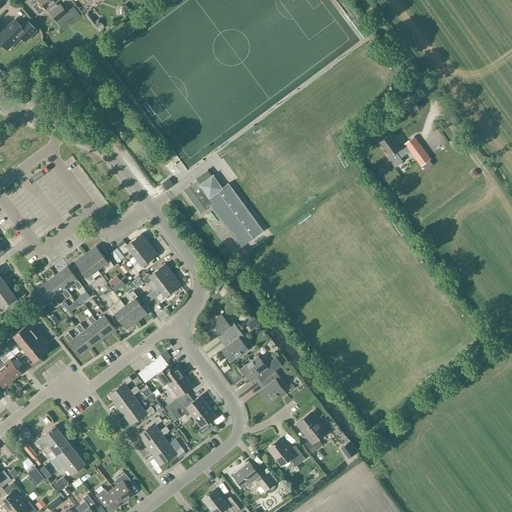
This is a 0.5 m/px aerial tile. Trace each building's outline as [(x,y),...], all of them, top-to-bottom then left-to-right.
[(56,21),(67,13),(60,4),(58,6),(55,3),(58,0),(38,0),(47,10),(50,13),(49,13),(56,21)] [(80,14),(73,6),(68,11),(75,18),(80,14)] [(96,21),(88,11),(84,15),(95,28),(102,22),(99,18),(96,21)] [(15,20),(0,35),(0,41),(7,48),(20,36),(25,42),(37,30),(27,19),(20,26),(15,20)] [(410,151),(421,166),(430,159),(414,137),(404,144),(405,145),(400,148),(389,134),(379,142),(388,155),(387,157),(395,167),(403,161),(400,158),(410,151)] [(449,142),(454,149),(460,145),(454,138),(449,142)] [(38,176),(49,169),(46,164),(34,171),(38,176)] [(183,191),(198,211),(200,213),(206,208),(210,205),(241,247),(263,231),(228,183),(222,188),(212,175),(200,184),(197,181),(183,191)] [(134,255),(149,244),(141,233),(126,245),(125,243),(119,247),(123,253),(129,249),(134,255)] [(149,244),(134,255),(139,262),(133,266),(138,272),(144,267),(142,265),(157,254),(149,244)] [(8,245),(0,250),(0,254),(1,256),(11,249),(8,245)] [(85,254),(97,269),(103,264),(108,270),(114,266),(109,259),(107,261),(96,246),(85,254)] [(97,269),(85,254),(75,262),(86,277),(84,278),(89,284),(95,280),(91,274),(97,269)] [(125,263),(119,267),(125,274),(130,269),(125,263)] [(157,286),(172,274),(165,264),(149,275),(148,273),(142,278),(147,284),(152,279),(157,286)] [(55,275),(66,289),(74,283),(78,290),(83,287),(67,266),(55,275)] [(172,274),(157,286),(162,292),(159,295),(156,296),(156,297),(161,302),(167,298),(166,296),(180,285),(172,274)] [(43,284),(54,298),(62,292),(67,299),(71,296),(66,289),(55,275),(43,284)] [(144,283),(139,277),(132,283),(137,289),(144,283)] [(0,294),(9,288),(2,278),(0,279),(0,294)] [(43,284),(31,293),(42,307),(50,301),(55,307),(59,305),(54,298),(43,284)] [(112,286),(100,296),(105,302),(117,292),(112,286)] [(9,288),(0,294),(0,304),(2,308),(16,298),(9,288)] [(90,296),(85,289),(79,294),(84,300),(90,296)] [(156,296),(159,295),(155,290),(141,301),(145,305),(156,297),(156,296)] [(125,306),(136,321),(147,313),(136,298),(138,297),(133,291),(127,295),(131,301),(125,306)] [(98,295),(92,297),(97,308),(102,306),(98,295)] [(72,311),(64,301),(59,305),(67,315),(72,311)] [(86,306),(90,314),(95,311),(91,304),(86,306)] [(136,321),(125,306),(119,310),(114,305),(108,309),(113,315),(115,314),(126,329),(136,321)] [(59,321),(52,313),(47,318),(53,326),(59,321)] [(87,318),(92,324),(103,338),(115,329),(104,315),(96,321),(91,314),(87,318)] [(228,336),(238,329),(232,321),(229,324),(221,314),(204,327),(213,339),(224,331),(228,336)] [(30,322),(13,336),(17,341),(14,344),(19,350),(23,348),(31,358),(28,361),(30,364),(31,364),(33,367),(42,361),(39,357),(48,350),(44,346),(47,344),(40,335),(37,337),(31,329),(34,327),(30,322)] [(92,347),(103,338),(92,324),(85,330),(80,323),(76,326),(80,333),(92,347)] [(238,329),(228,336),(232,342),(222,350),(231,362),(248,349),(240,339),(244,337),(238,329)] [(80,356),(92,347),(80,333),(73,339),(68,332),(64,335),(80,356)] [(8,348),(0,338),(0,348),(3,352),(8,348)] [(156,359),(163,368),(168,364),(161,355),(156,359)] [(265,366),(258,356),(241,369),(250,381),(260,373),(265,378),(275,371),(282,365),(276,357),(265,366)] [(0,365),(12,380),(22,373),(10,359),(5,363),(0,357),(0,365)] [(156,359),(152,362),(159,371),(163,368),(156,359)] [(147,366),(154,375),(159,371),(152,362),(147,366)] [(12,380),(0,365),(0,383),(3,388),(12,380)] [(166,365),(155,374),(159,379),(162,377),(170,387),(185,376),(177,365),(170,370),(166,365)] [(147,366),(142,370),(149,379),(154,375),(147,366)] [(149,379),(142,370),(138,373),(145,382),(149,379)] [(275,371),(265,378),(269,384),(258,392),(268,403),(284,391),(277,381),(280,378),(275,371)] [(108,394),(116,404),(138,388),(136,386),(130,391),(125,385),(132,380),(129,376),(122,381),(123,383),(108,394)] [(185,376),(170,387),(178,397),(175,400),(179,405),(190,396),(186,391),(193,386),(185,376)] [(138,388),(116,404),(123,415),(139,403),(133,395),(139,390),(138,388)] [(153,388),(147,391),(151,397),(156,393),(153,388)] [(190,396),(179,405),(187,416),(190,413),(193,417),(208,406),(200,396),(193,401),(190,396)] [(145,411),(139,403),(123,415),(131,425),(146,414),(147,416),(154,411),(151,406),(145,411)] [(208,406),(193,417),(201,428),(198,430),(201,435),(213,426),(209,422),(216,416),(208,406)] [(167,413),(174,422),(181,417),(174,408),(167,413)] [(317,438),(325,431),(311,414),(298,424),(309,438),(303,442),(312,453),(322,445),(317,438)] [(138,434),(145,445),(167,428),(166,426),(159,431),(155,425),(161,420),(158,416),(151,421),(153,423),(138,434)] [(39,446),(43,451),(63,435),(55,426),(42,436),(46,441),(39,446)] [(34,437),(26,427),(15,436),(23,446),(34,437)] [(167,428),(145,445),(153,455),(169,443),(163,435),(169,431),(167,428)] [(53,450),(57,455),(70,445),(63,435),(43,451),(47,455),(53,450)] [(295,466),(305,459),(297,448),(291,452),(280,438),(268,448),(281,465),(289,458),(295,466)] [(18,450),(10,440),(5,444),(13,454),(18,450)] [(175,451),(169,443),(153,455),(160,465),(176,454),(177,456),(184,451),(181,447),(175,451)] [(8,458),(13,454),(5,444),(0,449),(8,458)] [(348,458),(354,453),(347,444),(341,448),(348,458)] [(58,470),(78,454),(70,445),(57,455),(50,460),(58,470)] [(85,464),(78,454),(58,470),(62,474),(68,469),(72,474),(85,464)] [(265,491),(274,483),(267,474),(261,478),(249,463),(233,475),(243,487),(255,478),(265,491)] [(35,467),(29,473),(31,476),(38,471),(35,467)] [(78,484),(95,474),(92,469),(75,479),(78,484)] [(0,485),(1,487),(11,479),(4,470),(0,473),(0,485)] [(113,488),(124,502),(134,494),(127,486),(132,482),(125,473),(115,480),(118,484),(113,488)] [(53,484),(59,491),(66,485),(60,479),(53,484)] [(0,500),(0,502),(7,511),(21,499),(17,494),(20,491),(13,482),(4,490),(8,494),(0,500)] [(124,502),(113,488),(107,492),(104,488),(95,495),(103,505),(108,501),(114,509),(124,502)] [(226,511),(236,511),(240,509),(232,499),(226,503),(215,489),(203,499),(213,511),(219,511),(224,509),(226,511)] [(85,501),(77,508),(79,511),(93,511),(98,507),(87,494),(82,498),(85,501)] [(46,496),(40,499),(43,506),(50,502),(46,496)] [(25,505),(21,499),(7,511),(8,511),(34,511),(37,511),(29,502),(25,505)]
